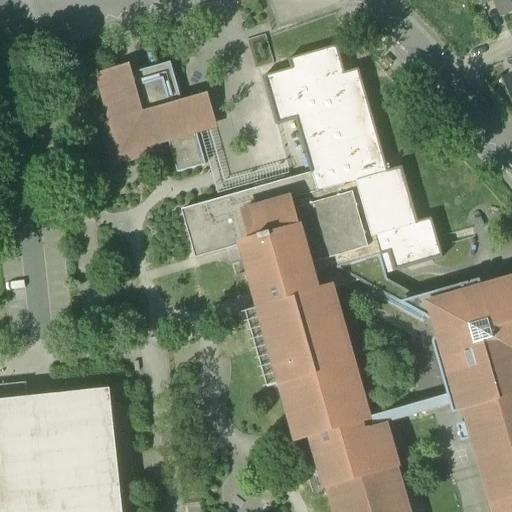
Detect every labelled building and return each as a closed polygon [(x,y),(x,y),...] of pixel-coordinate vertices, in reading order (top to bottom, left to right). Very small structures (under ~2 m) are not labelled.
[(511,0),(494,0),(501,16),(511,11),(511,0)] [(360,79),(341,85),(339,78),(345,77),(336,47),(288,61),(290,70),(263,78),(277,126),(295,121),(310,174),(181,211),(195,259),(241,246),(254,292),(259,290),(264,307),(246,312),(267,388),(281,384),(297,440),(312,436),(316,448),(314,448),(325,487),(337,484),(386,470),(397,467),(385,428),(363,434),(362,431),(359,422),(368,420),(368,418),(357,380),(348,383),(346,376),(355,373),(344,334),(335,337),(333,330),(342,327),(331,289),(326,272),(388,254),(393,272),(393,273),(442,258),(430,219),(417,223),(401,168),(387,172),(360,79)] [(170,63),(130,75),(128,70),(127,70),(127,68),(99,76),(100,78),(99,78),(112,124),(103,126),(114,164),(114,165),(152,154),(149,145),(167,140),(177,174),(206,166),(198,138),(188,104),(188,102),(182,104),(170,63)] [(211,95),(188,102),(188,104),(198,138),(222,132),(211,95)] [(511,280),(482,289),(479,281),(418,298),(387,281),(385,274),(393,272),(388,254),(326,272),(331,289),(359,281),(378,292),(375,297),(422,322),(425,317),(445,328),(436,344),(451,394),(451,396),(469,391),(472,400),(474,408),(478,420),(456,426),(461,443),(472,440),(490,505),(511,498),(511,280)] [(26,383),(0,386),(0,511),(137,511),(126,408),(109,410),(107,390),(28,399),(26,383)] [(451,394),(368,418),(368,420),(359,422),(362,431),(450,406),(472,400),(469,391),(451,396),(451,394)] [(472,400),(450,406),(453,414),(474,408),(472,400)] [(386,470),(337,484),(339,492),(330,494),(335,511),(408,511),(397,475),(388,478),(386,470)] [(511,511),(511,498),(490,505),(492,511),(511,511)]
